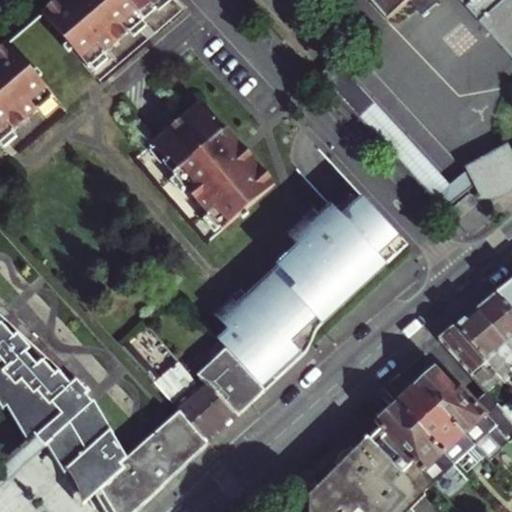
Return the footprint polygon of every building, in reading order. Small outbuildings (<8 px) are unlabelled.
[(67,0),(46,19),(88,68),(105,53),(110,58),(142,30),(133,20),(138,15),(142,19),(154,9),(157,12),(170,0),(67,0)] [(370,0),(390,21),(412,0),(370,0)] [(511,0),(508,0),(505,2),(503,0),(478,0),(468,9),(511,59),(511,0)] [(0,136),(5,142),(37,114),(32,108),(47,95),(8,50),(0,56),(0,136)] [(337,65),(322,79),(400,165),(444,213),(477,184),(466,173),(450,188),(337,65)] [(186,172),(181,175),(228,232),(232,229),(281,189),(255,158),(250,163),(242,153),(248,149),(233,131),(227,135),(206,105),(158,145),(173,163),(177,161),(186,172)] [(469,197),(452,212),(459,220),(477,205),(469,197)] [(376,213),(358,202),(350,208),(401,264),(411,256),(396,236),(390,236),(376,213)] [(401,264),(350,208),(329,226),(324,229),(326,231),(328,234),(376,286),(401,264)] [(293,242),(302,253),(307,249),(320,236),(326,231),(324,229),(319,234),(312,227),(311,225),(293,242)] [(358,301),(376,286),(328,234),(326,231),(320,236),(307,249),(358,301)] [(358,301),(307,249),(302,253),(303,254),(295,261),(344,312),(358,301)] [(344,312),(295,261),(292,263),(295,266),(279,279),(326,329),(344,312)] [(297,366),(326,329),(279,279),(273,284),(263,292),(261,290),(240,307),(246,313),(297,366)] [(511,287),(502,296),(511,307),(511,287)] [(511,307),(502,296),(482,312),(511,347),(511,307)] [(297,366),(246,313),(240,307),(238,309),(234,304),(222,314),(246,342),(265,354),(285,376),(297,366)] [(76,380),(0,311),(0,406),(2,406),(23,439),(27,433),(44,456),(55,451),(70,476),(75,472),(94,500),(105,489),(127,469),(125,465),(121,452),(110,429),(101,416),(84,404),(94,393),(81,377),(76,380)] [(511,347),(482,312),(461,330),(491,365),(501,356),(511,368),(511,347)] [(246,342),(222,314),(218,318),(230,333),(221,341),(227,347),(229,349),(230,348),(269,389),(285,376),(265,354),(246,342)] [(491,365),(461,330),(443,345),(492,403),(505,418),(511,411),(511,389),(508,385),(491,365)] [(226,349),(262,392),(263,394),(269,389),(230,348),(229,349),(227,347),(226,349)] [(226,349),(196,376),(202,383),(205,381),(212,387),(237,415),(262,392),(226,349)] [(511,368),(501,356),(491,365),(508,385),(511,382),(511,368)] [(202,383),(196,376),(183,361),(158,383),(183,411),(213,443),(240,418),(237,415),(212,387),(205,381),(202,383)] [(438,376),(423,388),(475,446),(488,461),(501,450),(488,435),(494,430),(509,447),(511,444),(511,426),(505,418),(492,403),(481,413),(454,381),(447,386),(438,376)] [(475,446),(423,388),(416,380),(393,398),(401,406),(454,464),(475,446)] [(240,418),(263,394),(262,392),(237,415),(240,418)] [(454,464),(401,406),(378,425),(381,428),(432,483),(454,464)] [(119,511),(139,511),(213,443),(183,411),(125,465),(127,469),(105,489),(119,511)] [(400,511),(432,483),(381,428),(368,441),(324,481),(321,478),(314,484),(317,488),(312,493),(307,493),(307,503),(312,503),(311,511),(400,511)] [(43,458),(35,445),(30,450),(40,461),(43,458)] [(0,476),(0,496),(31,469),(40,461),(30,450),(21,458),(0,476)]
